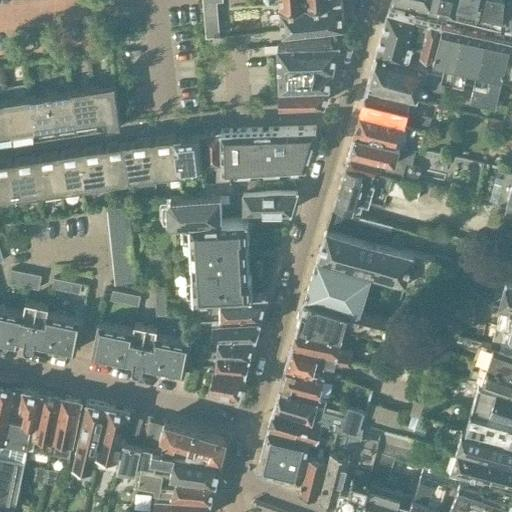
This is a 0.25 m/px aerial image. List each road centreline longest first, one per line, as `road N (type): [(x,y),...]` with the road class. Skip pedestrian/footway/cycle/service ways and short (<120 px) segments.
road 1 (residential): [(371,0),(256,403),(238,414)]
road 2 (residential): [(238,414),(0,366)]
road 3 (residential): [(322,511),(243,480),(238,414)]
